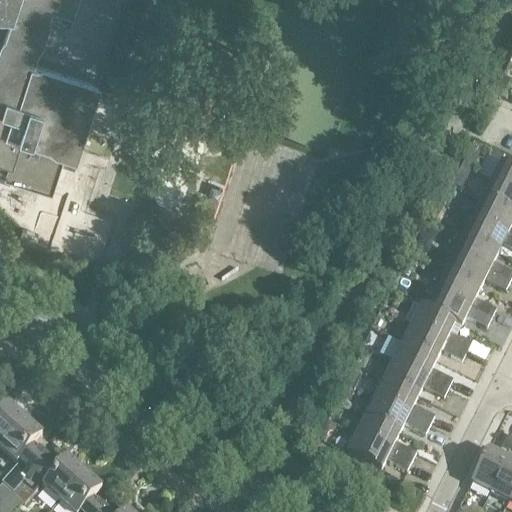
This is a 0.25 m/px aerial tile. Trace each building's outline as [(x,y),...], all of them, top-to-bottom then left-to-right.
[(0,0),(0,13),(10,17),(0,47),(0,179),(8,182),(10,178),(51,192),(61,164),(73,168),(80,148),(75,147),(96,83),(33,62),(47,18),(69,26),(76,5),(72,4),(72,0),(0,0)] [(494,95),(502,99),(511,82),(502,78),(494,95)] [(461,170),(470,175),(483,151),(473,147),(461,170)] [(511,171),(501,167),(492,185),(511,195),(511,171)] [(461,193),(470,175),(461,170),(452,189),(461,193)] [(211,183),(207,195),(218,199),(222,187),(211,183)] [(511,195),(492,185),(483,204),(511,218),(511,195)] [(511,228),(511,218),(483,204),(473,222),(511,241),(511,229),(511,230),(511,228)] [(511,241),(473,222),(464,240),(498,257),(503,248),(505,249),(510,252),(511,252),(511,241)] [(34,232),(22,228),(18,240),(35,245),(38,234),(34,232)] [(498,257),(464,240),(455,258),(510,286),(511,282),(511,275),(501,270),(495,267),(493,266),(498,257)] [(510,286),(455,258),(446,277),(479,293),(484,284),(486,285),(492,288),(506,295),(507,293),(510,286)] [(479,293),(446,277),(437,295),(492,322),(496,313),(482,306),(477,303),(475,303),(479,293)] [(492,322),(437,295),(428,313),(422,309),(421,310),(455,326),(461,330),(466,321),(468,322),(473,325),(487,332),(492,322)] [(455,326),(421,310),(412,328),(467,355),(471,347),(458,340),(452,337),(450,336),(455,326)] [(467,355),(412,328),(403,346),(436,363),(441,354),(443,355),(449,358),(462,365),(467,355)] [(436,363),(403,346),(394,365),(449,392),(453,383),(440,376),(435,373),(432,372),(436,363)] [(449,392),(394,365),(385,383),(418,400),(423,391),(426,392),(431,395),(444,401),(449,392)] [(355,392),(361,379),(352,375),(346,387),(355,392)] [(418,400),(385,383),(376,401),(430,428),(435,419),(433,419),(419,412),(415,410),(414,409),(418,400)] [(430,428),(376,401),(366,419),(400,436),(405,426),(407,428),(412,430),(426,437),(427,436),(430,428)] [(0,414),(0,449),(24,422),(7,407),(0,414)] [(400,436),(366,419),(357,438),(412,465),(417,456),(403,449),(397,446),(395,445),(400,436)] [(24,422),(0,449),(0,450),(17,466),(1,485),(4,487),(13,495),(46,457),(33,446),(41,437),(24,422)] [(499,458),(488,453),(471,486),(490,496),(511,453),(511,438),(509,437),(508,439),(503,450),(500,456),(499,458)] [(412,465),(357,438),(348,456),(381,473),(386,463),(388,464),(394,467),(407,474),(412,465)] [(511,453),(490,496),(509,505),(511,498),(511,453)] [(59,468),(46,457),(13,495),(25,506),(40,488),(59,504),(84,475),(67,460),(59,468)] [(105,511),(107,511),(94,500),(102,491),(84,475),(59,504),(68,511),(105,511)] [(0,511),(19,511),(25,506),(13,495),(4,487),(0,491),(0,511)]
